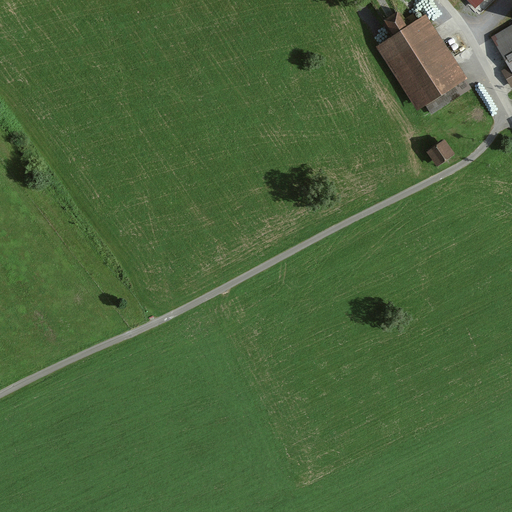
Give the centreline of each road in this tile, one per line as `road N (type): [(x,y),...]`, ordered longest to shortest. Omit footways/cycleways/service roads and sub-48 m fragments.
road 1 (track): [(511,118),(473,157),(429,181),(0,395)]
road 2 (track): [(511,188),(429,181),(354,80),(339,41),(338,0)]
road 3 (track): [(511,113),(491,65),(443,0)]
